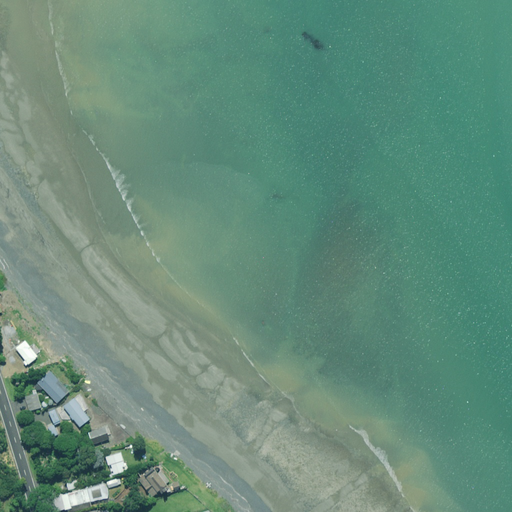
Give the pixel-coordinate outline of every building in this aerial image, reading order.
[(27,366),(38,357),(26,341),(16,348),(26,361),(24,362),(27,366)] [(57,403),(70,392),(50,372),(38,383),(57,403)] [(29,412),(41,408),(37,394),(35,394),(25,397),(29,412)] [(80,428),(90,420),(75,399),(64,407),(80,428)] [(55,425),(61,423),(55,410),(49,413),(55,425)] [(52,436),(58,434),(54,425),(49,427),(52,436)] [(109,439),(105,428),(89,433),(93,445),(109,439)] [(122,467),(125,467),(121,453),(106,457),(109,466),(111,465),(114,475),(124,472),(122,467)] [(161,494),(169,488),(155,468),(139,479),(152,498),(160,492),(161,494)] [(121,485),(119,479),(108,483),(109,488),(121,485)] [(69,491),(79,488),(77,481),(67,484),(69,491)] [(104,485),(62,496),(61,494),(56,496),(60,511),(68,509),(68,511),(81,511),(92,509),(91,503),(108,499),(108,497),(109,495),(109,493),(108,491),(108,489),(107,488),(106,486),(104,485)]
